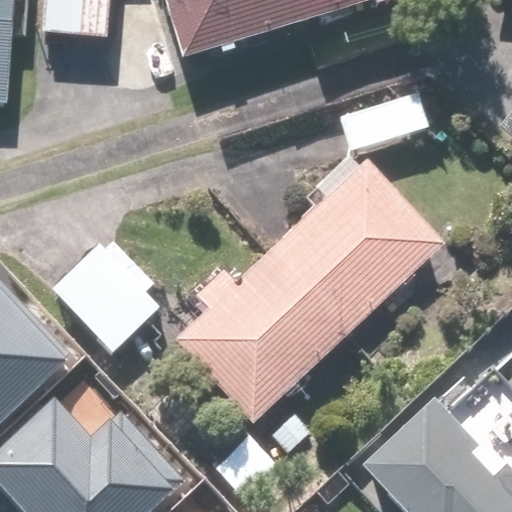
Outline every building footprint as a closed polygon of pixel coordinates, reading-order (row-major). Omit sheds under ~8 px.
[(0,0),(0,107),(9,109),(16,0),(0,0)] [(45,0),(43,39),(112,44),(114,0),(45,0)] [(165,0),(187,66),(395,0),(165,0)] [(339,122),(349,156),(433,132),(423,98),(339,122)] [(511,139),(511,121),(503,131),(511,139)] [(179,350),(256,429),(448,250),(370,167),(242,290),(228,277),(203,301),(216,315),(179,350)] [(114,242),(56,295),(115,359),(163,314),(143,293),(152,284),(114,242)] [(0,413),(57,356),(0,299),(0,413)] [(57,396),(0,451),(0,481),(29,511),(149,511),(186,477),(117,407),(92,431),(57,396)] [(430,412),(366,472),(403,511),(511,511),(511,475),(509,472),(497,483),(430,412)]
